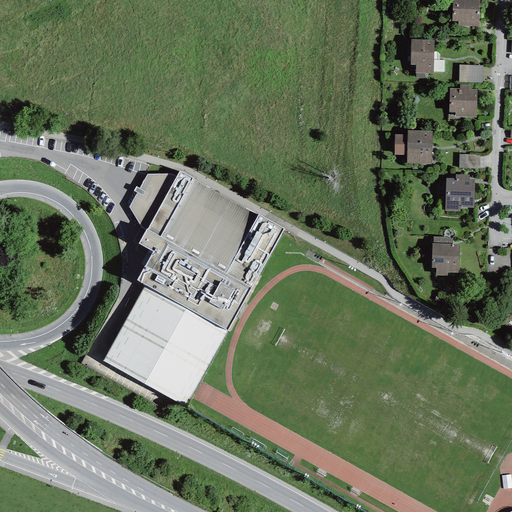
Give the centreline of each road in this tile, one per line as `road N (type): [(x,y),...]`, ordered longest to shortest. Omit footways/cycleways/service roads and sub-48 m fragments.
road 1 (trunk): [(308,511),(160,433),(0,369)]
road 2 (trunk): [(0,189),(31,187),(63,200),(85,224),(96,256),(92,291),(73,320),(43,339),(0,346)]
road 3 (primary): [(174,511),(83,464),(0,396)]
road 4 (residential): [(505,0),(496,190),(511,192)]
road 5 (primary): [(0,453),(165,511)]
